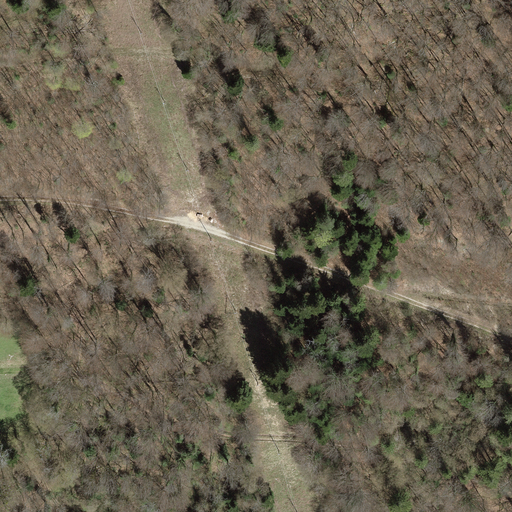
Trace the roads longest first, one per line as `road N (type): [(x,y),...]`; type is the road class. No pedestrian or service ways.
road 1 (track): [(0,368),(84,378),(157,414),(230,434),(388,447),(511,500)]
road 2 (track): [(0,199),(102,204),(199,225),(511,338)]
road 3 (track): [(403,99),(146,52),(0,55)]
